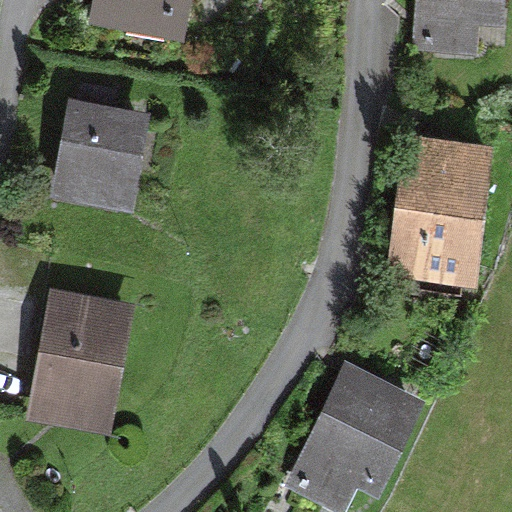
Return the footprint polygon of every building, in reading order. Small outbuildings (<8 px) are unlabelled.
[(90,0),(87,20),(180,38),(187,0),(90,0)] [(414,0),(411,49),(474,52),(478,22),(503,24),(504,0),(414,0)] [(67,94),(47,195),(133,212),(150,108),(67,94)] [(400,130),(385,273),(475,282),(490,141),(400,130)] [(48,286),(26,414),(110,434),(130,302),(48,286)] [(343,356),(283,484),(340,509),(355,482),(379,491),(424,396),(343,356)]
